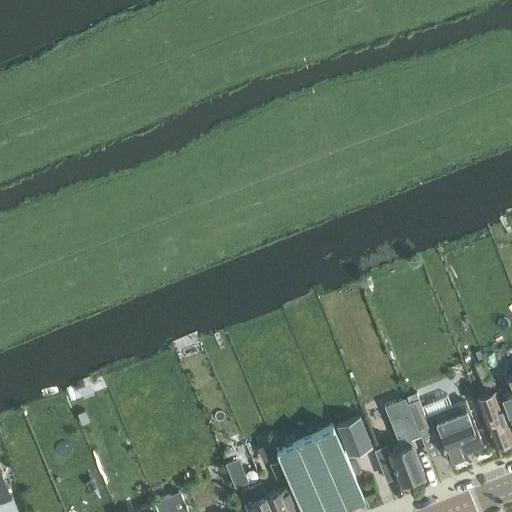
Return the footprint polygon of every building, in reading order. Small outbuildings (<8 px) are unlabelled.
[(511,374),(508,376),(511,386),(511,391),(501,395),(511,422),(511,374)] [(488,377),(481,379),(485,390),(492,387),(488,377)] [(483,414),(495,445),(511,438),(511,435),(500,404),(500,402),(495,390),(486,393),(477,397),(483,414)] [(405,397),(385,406),(390,418),(401,446),(389,450),(401,482),(424,473),(411,438),(420,434),(410,410),(407,402),(405,397)] [(419,398),(407,402),(410,410),(420,434),(436,427),(451,462),(467,456),(465,450),(482,443),(465,400),(437,411),(438,414),(427,418),(419,398)] [(361,415),(338,424),(350,454),(373,445),(361,415)] [(325,511),(364,497),(334,425),(277,448),(281,459),(287,473),(303,511),(325,511)] [(237,457),(226,461),(236,485),(247,480),(237,457)] [(281,459),(272,463),(278,477),(287,473),(281,459)] [(261,479),(240,488),(245,501),(249,511),(274,511),(267,492),(261,479)] [(298,511),(286,484),(267,492),(274,511),(298,511)] [(159,507),(160,511),(175,511),(168,495),(156,500),(159,507)] [(17,511),(11,497),(0,501),(0,511),(17,511)]
